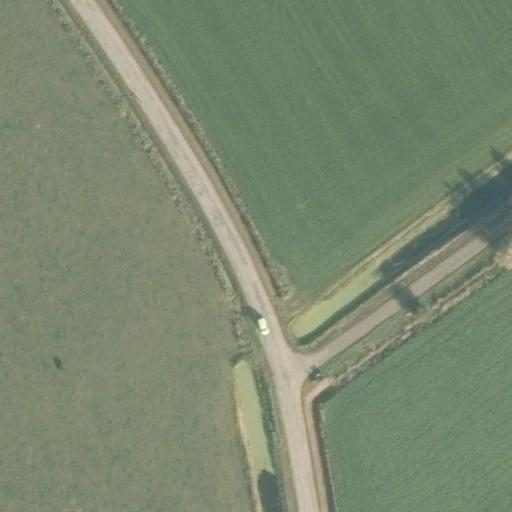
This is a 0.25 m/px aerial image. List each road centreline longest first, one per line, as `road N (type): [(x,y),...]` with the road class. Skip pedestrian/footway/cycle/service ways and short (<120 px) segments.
road 1 (tertiary): [(309,511),(285,370),(257,299),(213,206),(81,0)]
road 2 (track): [(511,218),(320,358),(285,370)]
